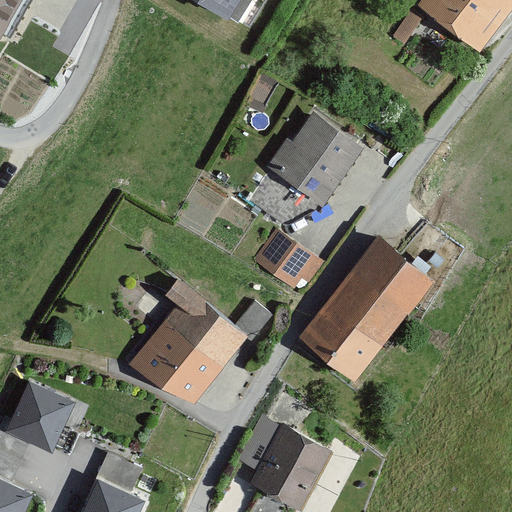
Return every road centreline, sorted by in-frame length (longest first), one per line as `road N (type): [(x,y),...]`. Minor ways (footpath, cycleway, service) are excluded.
road 1 (residential): [(511,34),(326,284),(190,511)]
road 2 (residential): [(0,135),(21,136),(59,108),(84,76),(113,0)]
